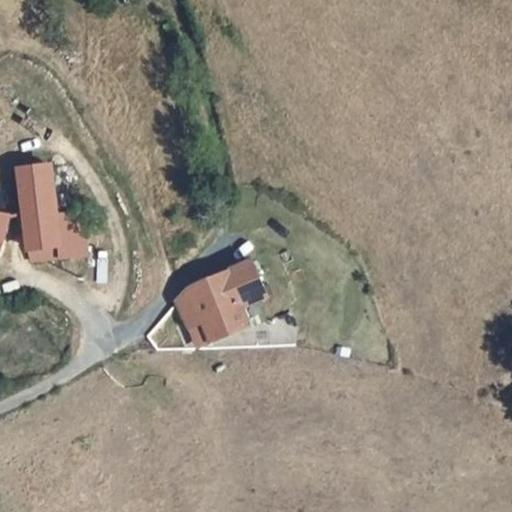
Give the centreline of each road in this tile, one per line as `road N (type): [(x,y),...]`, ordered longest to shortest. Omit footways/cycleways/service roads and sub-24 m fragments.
road 1 (unclassified): [(226,241),(148,313),(0,405)]
road 2 (track): [(172,0),(197,74),(226,241)]
